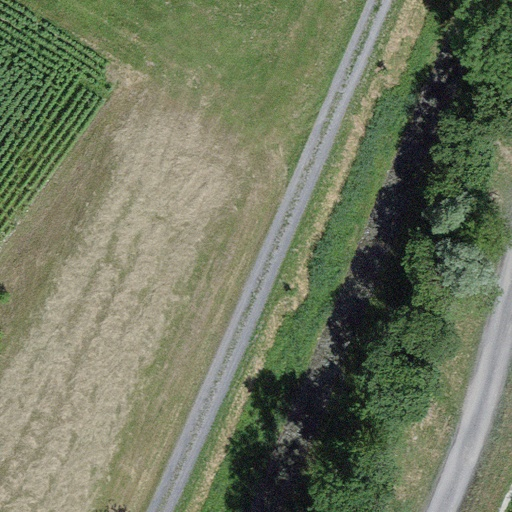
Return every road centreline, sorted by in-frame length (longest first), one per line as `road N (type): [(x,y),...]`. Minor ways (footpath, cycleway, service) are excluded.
road 1 (track): [(386,0),(183,511)]
road 2 (track): [(434,511),(487,379),(511,275)]
